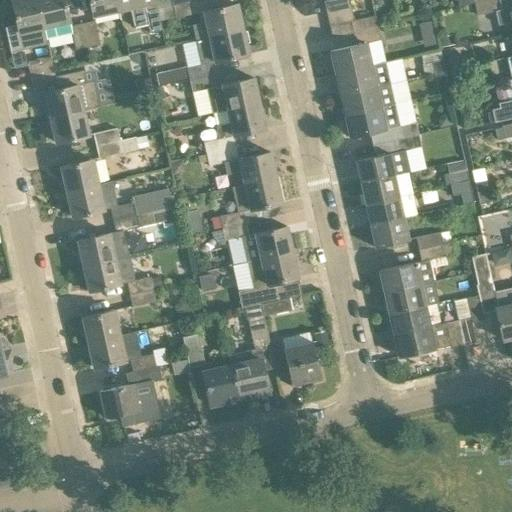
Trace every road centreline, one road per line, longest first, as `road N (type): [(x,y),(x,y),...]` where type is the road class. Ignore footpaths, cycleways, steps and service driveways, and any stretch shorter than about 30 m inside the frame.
road 1 (residential): [(368,411),(276,0)]
road 2 (residential): [(79,470),(6,167)]
road 3 (residential): [(79,470),(368,411)]
road 4 (residential): [(368,411),(511,379)]
